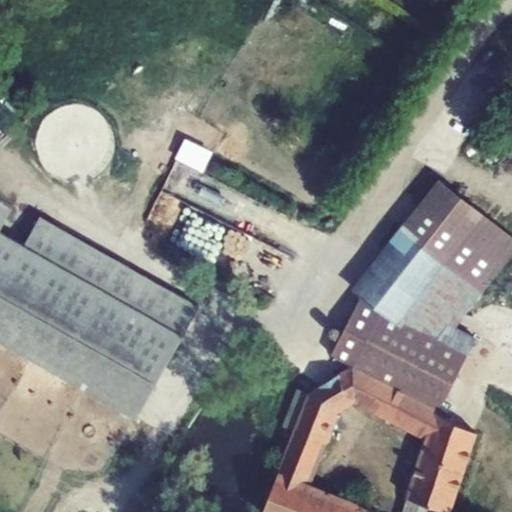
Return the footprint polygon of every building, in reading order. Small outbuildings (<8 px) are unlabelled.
[(476,338),(454,326),(511,252),(511,235),(440,179),(355,289),(362,295),(331,355),(353,367),(438,412),(476,338)] [(0,202),(0,229),(12,209),(0,202)] [(41,217),(25,245),(156,320),(172,292),(41,217)] [(0,340),(135,418),(199,307),(172,292),(156,320),(25,245),(0,231),(0,340)] [(454,420),(438,412),(353,367),(337,376),(347,395),(427,437),(407,497),(420,502),(449,511),(476,432),(463,425),(454,420)] [(335,412),(347,395),(337,376),(309,393),(334,407),(335,412)] [(371,511),(306,486),(335,412),(334,407),(309,393),(262,511),(371,511)] [(404,508),(415,511),(416,511),(420,502),(407,497),(404,508)]
